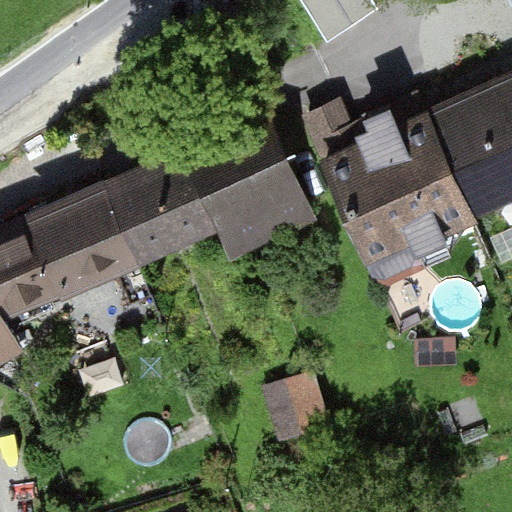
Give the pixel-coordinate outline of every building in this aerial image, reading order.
[(379,6),(375,0),(304,0),(331,38),(379,6)] [(511,71),(429,109),(471,204),(511,186),(511,71)] [(340,99),(310,111),(385,281),(430,262),(415,227),(471,204),(429,109),(399,120),(392,101),(349,119),(340,99)] [(268,111),(109,179),(138,248),(231,208),(245,240),(312,211),(268,111)] [(109,179),(0,226),(0,350),(20,341),(4,307),(138,248),(109,179)] [(329,421),(312,370),(268,384),(285,435),(329,421)]
